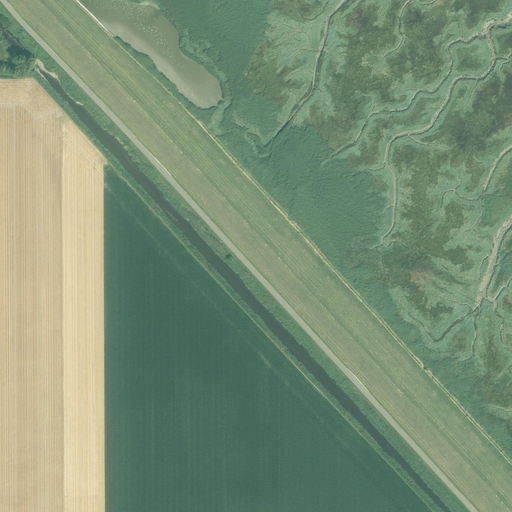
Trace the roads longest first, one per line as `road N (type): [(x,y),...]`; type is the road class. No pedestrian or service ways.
road 1 (unclassified): [(473,511),(1,0)]
road 2 (track): [(511,502),(48,0)]
